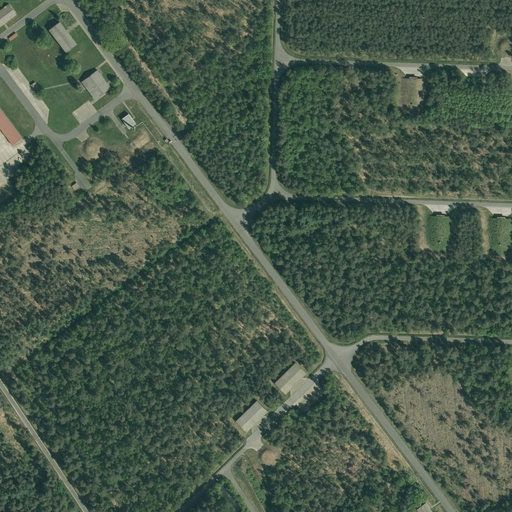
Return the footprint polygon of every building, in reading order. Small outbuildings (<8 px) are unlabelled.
[(0,29),(17,16),(9,5),(0,12),(0,29)] [(77,45),(60,22),(48,31),(66,54),(77,45)] [(12,41),(19,35),(17,32),(9,38),(12,41)] [(81,84),(95,103),(111,91),(97,72),(81,84)] [(424,78),(403,78),(402,113),(423,113),(424,78)] [(35,81),(30,84),(35,90),(39,87),(35,81)] [(483,82),(462,82),(461,117),(482,117),(483,82)] [(24,140),(0,108),(0,129),(14,147),(24,140)] [(136,125),(129,116),(122,121),(130,131),(136,125)] [(448,217),(427,216),(426,252),(447,252),(448,217)] [(508,220),(487,219),(486,254),(507,255),(508,220)] [(285,396),(306,375),(295,364),(274,385),(285,396)] [(248,434),(268,414),(256,402),(236,423),(248,434)]
